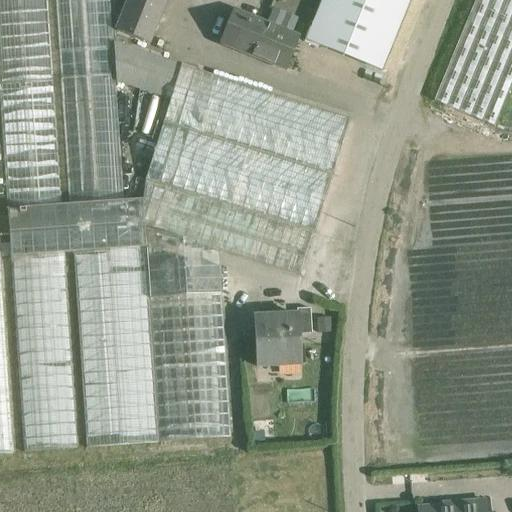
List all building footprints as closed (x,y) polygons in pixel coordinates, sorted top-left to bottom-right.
[(0,230),(0,454),(16,453),(2,258),(10,258),(23,453),(76,449),(62,254),(72,254),(86,448),(161,443),(146,226),(221,250),(300,276),(314,233),(145,181),(143,201),(125,202),(117,82),(114,44),(111,0),(56,0),(71,207),(63,208),(47,0),(0,0),(0,122),(9,245),(1,246),(0,230)] [(165,0),(130,0),(118,32),(148,44),(165,0)] [(409,0),(322,0),(311,29),(310,29),(305,41),(317,46),(317,45),(380,71),(409,0)] [(511,85),(511,0),(475,0),(434,100),(494,126),(509,91),(510,91),(511,85)] [(268,26),(234,12),(221,45),(285,71),(298,38),(283,32),(289,17),(274,11),(268,26)] [(351,119),(180,66),(114,44),(117,82),(170,100),(145,181),(314,233),(351,119)] [(221,250),(146,226),(161,443),(234,438),(221,250)] [(311,309),(298,309),(298,316),(299,316),(300,334),(312,333),(311,309)] [(298,316),(255,318),(257,367),(301,365),(300,334),(299,316),(298,316)] [(462,507),(453,508),(453,511),(485,511),(484,501),(461,503),(462,507)]
